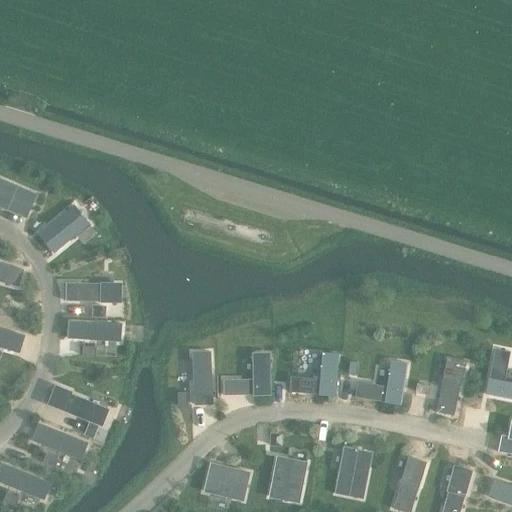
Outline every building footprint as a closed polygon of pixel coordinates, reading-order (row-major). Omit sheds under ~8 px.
[(0,206),(27,218),(36,196),(0,179),(0,206)] [(74,206),(40,234),(55,253),(90,225),(83,218),(85,216),(82,212),(80,214),(74,206)] [(0,282),(20,288),(24,271),(0,264),(0,282)] [(101,284),(67,283),(66,302),(100,303),(100,304),(122,304),(122,303),(120,303),(121,286),(101,285),(101,284)] [(94,307),(93,317),(105,318),(106,308),(94,307)] [(70,322),(69,339),(121,342),(122,324),(70,322)] [(0,329),(0,347),(20,354),(25,337),(0,329)] [(84,348),(83,356),(96,356),(96,348),(84,348)] [(496,350),(487,395),(511,399),(511,383),(505,383),(511,353),(496,350)] [(211,353),(193,353),(195,406),(213,405),(211,353)] [(255,380),(224,380),(225,396),(271,395),(270,354),(254,354),(255,380)] [(291,377),(290,393),(335,397),(339,356),(324,354),(321,380),(291,377)] [(443,380),(436,413),(454,417),(461,383),(466,361),(448,358),(443,380)] [(358,382),(355,398),(401,405),(407,364),(392,362),(388,387),(358,382)] [(351,363),(349,375),(357,376),(359,364),(351,363)] [(56,387),(49,405),(101,426),(107,410),(67,394),(68,391),(56,387)] [(187,394),(179,394),(179,407),(188,406),(187,394)] [(90,424),(86,436),(93,439),(98,427),(90,424)] [(39,425),(33,441),(81,460),(88,444),(39,425)] [(502,436),(498,452),(511,455),(511,426),(510,438),(502,436)] [(272,435),(271,446),(281,446),(282,435),(272,435)] [(346,450),(337,494),(362,499),(371,455),(358,452),(359,451),(355,450),(354,451),(346,450)] [(47,455),(44,463),(56,467),(59,460),(47,455)] [(278,458),(270,498),(298,503),(306,463),(278,458)] [(403,480),(394,509),(402,511),(411,511),(419,489),(426,466),(410,461),(404,480),(403,480)] [(212,464),(205,492),(244,501),(250,474),(212,464)] [(2,465),(0,469),(0,482),(44,501),(51,484),(2,465)] [(449,493),(443,511),(461,511),(466,497),(466,498),(473,474),(455,469),(449,493)] [(511,486),(496,481),(490,497),(511,504),(511,486)] [(7,494),(4,502),(16,507),(19,499),(7,494)]
